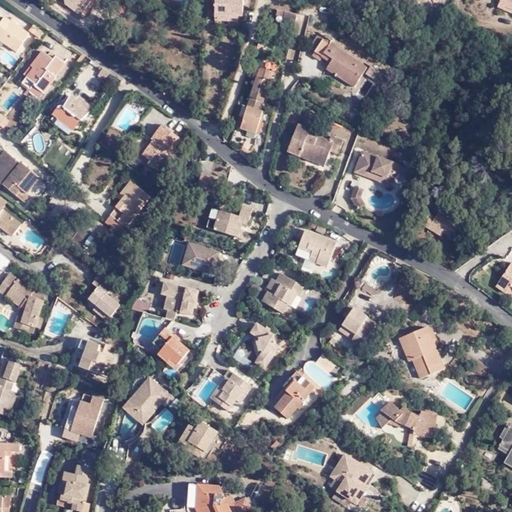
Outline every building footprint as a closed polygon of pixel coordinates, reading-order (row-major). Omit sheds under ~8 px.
[(66,0),(65,2),(84,15),(93,2),(89,0),(66,0)] [(218,0),(219,0),(219,18),(239,19),(239,15),(244,15),(244,0),(218,0)] [(511,0),(500,0),(498,7),(505,10),(507,5),(511,7),(511,0)] [(30,38),(17,30),(11,26),(5,22),(0,29),(0,42),(8,49),(18,56),(30,38)] [(39,41),(44,34),(34,26),(28,34),(39,41)] [(368,68),(324,41),(315,54),(330,62),(326,70),(356,86),(368,68)] [(0,49),(5,53),(8,49),(0,42),(0,49)] [(66,62),(51,51),(47,54),(43,50),(26,73),(27,74),(22,81),(40,96),(52,81),(51,81),(66,62)] [(371,64),(365,74),(379,83),(385,73),(371,64)] [(261,67),(257,77),(270,81),(273,72),(261,67)] [(110,75),(102,69),(98,74),(106,80),(110,75)] [(257,77),(251,95),(264,100),(270,81),(257,77)] [(96,104),(83,93),(81,95),(76,91),(71,97),(68,96),(56,109),(77,125),(83,118),(84,120),(96,104)] [(251,95),(248,105),(260,110),(264,100),(251,95)] [(260,110),(248,105),(240,127),(256,133),(263,111),(260,110)] [(0,126),(4,131),(10,123),(2,117),(0,119),(0,118),(0,126)] [(174,129),(155,119),(147,134),(151,136),(142,151),(150,154),(147,159),(157,164),(164,152),(162,150),(174,129)] [(327,150),(331,152),(339,155),(344,143),(332,138),(330,141),(320,137),(322,134),(299,125),(288,153),(303,158),(305,153),(322,159),(327,150)] [(325,166),(331,152),(327,150),(322,159),(305,153),(303,158),(325,166)] [(382,175),(390,180),(397,167),(381,157),(361,151),(354,170),(365,175),(369,169),(382,175)] [(0,162),(0,180),(5,185),(19,196),(24,189),(30,195),(43,178),(26,164),(25,165),(8,152),(0,162)] [(386,185),(390,180),(382,175),(369,169),(365,175),(374,178),(386,185)] [(123,194),(134,176),(130,172),(118,189),(123,194)] [(202,172),(196,190),(214,195),(219,179),(202,172)] [(151,188),(134,176),(123,194),(118,201),(119,203),(113,210),(122,217),(135,225),(140,217),(134,213),(151,188)] [(364,198),(367,190),(359,188),(355,199),(362,211),(369,206),(364,198)] [(240,221),(245,223),(249,223),(254,207),(243,203),(238,216),(237,221),(229,219),(230,213),(214,208),(210,219),(218,220),(215,231),(240,238),(243,229),(238,227),(240,221)] [(118,225),(122,217),(113,210),(112,209),(106,217),(118,225)] [(0,230),(15,241),(24,228),(0,210),(0,230)] [(462,228),(436,212),(433,218),(426,215),(420,226),(428,230),(429,227),(445,236),(443,239),(451,244),(462,228)] [(208,228),(215,231),(218,220),(210,219),(208,228)] [(75,241),(86,227),(77,220),(65,234),(75,241)] [(308,251),(305,258),(321,264),(330,241),(295,227),(291,237),(297,238),(294,246),(308,251)] [(286,250),(305,258),(308,251),(294,246),(297,238),(291,237),(286,250)] [(214,260),(218,262),(221,253),(190,244),(185,264),(211,273),(214,260)] [(337,265),(346,252),(338,247),(328,261),(337,265)] [(0,252),(0,268),(3,271),(12,260),(0,252)] [(511,268),(504,265),(495,284),(502,288),(503,286),(511,289),(511,295),(511,268)] [(271,289),(270,288),(264,298),(283,309),(288,302),(291,302),(303,283),(281,272),(277,279),(271,289)] [(32,297),(34,292),(25,289),(26,285),(9,274),(0,287),(0,292),(26,309),(24,316),(21,324),(29,325),(36,327),(45,301),(32,297)] [(114,286),(99,275),(91,285),(98,289),(87,301),(110,319),(120,307),(106,295),(114,286)] [(267,287),(270,288),(271,289),(277,279),(272,277),(267,287)] [(407,301),(412,286),(401,282),(396,297),(407,301)] [(170,311),(178,314),(192,318),(195,305),(198,305),(201,293),(168,283),(164,296),(169,298),(166,310),(170,311)] [(384,295),(369,284),(366,289),(375,296),(384,295)] [(502,288),(495,284),(492,290),(499,295),(502,288)] [(46,297),(34,292),(32,297),(45,301),(46,297)] [(53,311),(57,301),(52,298),(47,308),(53,311)] [(137,298),(133,308),(147,314),(151,303),(137,298)] [(344,302),(337,313),(344,317),(351,306),(344,302)] [(364,315),(351,306),(344,317),(340,323),(346,327),(353,332),(348,338),(358,345),(368,331),(357,325),(360,320),(364,315)] [(167,321),(176,323),(178,314),(170,311),(167,321)] [(21,324),(24,316),(18,314),(14,327),(28,332),(29,325),(21,324)] [(364,315),(360,320),(357,325),(368,331),(370,327),(375,321),(364,315)] [(262,337),(265,347),(266,348),(256,361),(266,367),(279,347),(275,332),(258,322),(252,330),(262,337)] [(353,332),(346,327),(340,323),(335,329),(341,333),(348,338),(353,332)] [(439,367),(423,326),(394,337),(402,360),(406,359),(413,377),(439,367)] [(193,352),(169,330),(153,348),(180,371),(185,366),(183,364),(193,352)] [(259,349),(265,347),(262,337),(257,338),(259,349)] [(89,349),(91,340),(85,338),(82,346),(89,349)] [(102,344),(91,340),(89,349),(82,346),(76,364),(101,372),(104,362),(114,365),(117,354),(114,354),(116,346),(108,343),(105,351),(101,350),(102,344)] [(146,356),(150,351),(139,343),(135,347),(146,356)] [(22,362),(10,358),(7,368),(2,366),(0,372),(0,375),(1,376),(0,377),(0,410),(10,414),(17,391),(11,389),(14,380),(17,380),(22,362)] [(111,376),(114,365),(104,362),(101,372),(111,376)] [(237,398),(241,401),(253,384),(230,368),(225,376),(226,377),(221,384),(226,390),(219,400),(230,408),(237,398)] [(307,384),(290,368),(268,392),(272,398),(265,404),(279,416),(307,384)] [(162,392),(148,379),(146,378),(144,377),(141,377),(139,377),(136,378),(134,379),(132,382),(130,385),(123,408),(139,423),(140,423),(157,403),(161,406),(173,393),(166,388),(162,392)] [(226,390),(221,384),(212,396),(219,400),(226,390)] [(105,398),(94,393),(91,402),(81,397),(79,405),(73,403),(65,425),(93,433),(105,398)] [(234,411),(241,401),(237,398),(230,408),(234,411)] [(407,433),(412,435),(425,437),(430,414),(415,409),(413,414),(408,414),(397,405),(394,409),(386,400),(376,408),(378,413),(372,420),(378,427),(384,422),(393,425),(395,425),(404,428),(408,430),(407,433)] [(199,417),(194,424),(197,427),(203,419),(199,417)] [(511,456),(511,418),(501,435),(511,443),(505,452),(511,456)] [(197,427),(194,424),(190,421),(181,434),(205,450),(211,441),(220,448),(228,436),(203,419),(197,427)] [(410,446),(412,435),(407,433),(408,430),(404,428),(401,444),(410,446)] [(0,479),(3,480),(4,474),(7,452),(19,454),(21,447),(0,442),(0,479)] [(360,505),(371,489),(366,485),(375,473),(350,455),(342,467),(351,473),(339,490),(360,505)] [(422,461),(411,477),(427,488),(436,472),(422,461)] [(81,500),(83,500),(87,479),(84,478),(87,465),(77,463),(75,473),(63,470),(61,481),(66,482),(62,499),(65,499),(65,505),(77,507),(80,508),(81,500)] [(334,487),(339,490),(351,473),(342,467),(335,477),(340,480),(334,487)] [(366,485),(371,489),(380,476),(375,473),(366,485)] [(66,482),(61,481),(57,503),(65,505),(65,499),(62,499),(66,482)] [(197,490),(196,490),(195,499),(193,511),(224,511),(220,500),(215,489),(203,489),(197,490)] [(195,499),(196,490),(185,491),(183,511),(193,511),(195,499)] [(0,511),(0,508),(10,509),(11,499),(0,498),(0,511)] [(225,498),(220,500),(224,511),(231,510),(229,506),(225,498)] [(85,511),(87,500),(83,500),(81,500),(80,508),(77,507),(77,511),(85,511)] [(240,501),(229,506),(231,510),(232,511),(244,511),(246,511),(240,501)]
